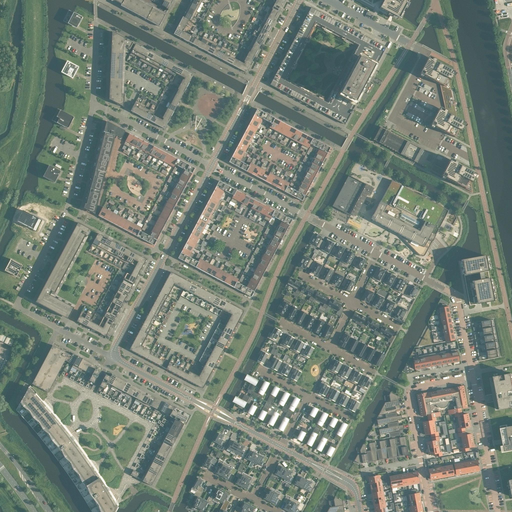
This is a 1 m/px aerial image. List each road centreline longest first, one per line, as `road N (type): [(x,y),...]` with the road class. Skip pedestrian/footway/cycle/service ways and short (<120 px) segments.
road 1 (residential): [(91,392),(63,377),(50,404),(117,491),(154,426)]
road 2 (residential): [(94,103),(68,203),(16,306)]
road 3 (tertiary): [(115,355),(213,165)]
road 4 (tertiary): [(279,446),(115,355)]
road 5 (tertiary): [(213,165),(299,0)]
road 6 (residential): [(213,165),(375,253)]
road 7 (unknown): [(326,34),(350,49),(323,89),(290,73),(315,29)]
road 8 (residential): [(470,366),(457,297),(375,253)]
road 9 (residential): [(496,511),(472,377)]
road 10 (residential): [(420,459),(409,388),(472,377)]
road 11 (residential): [(94,103),(213,165)]
